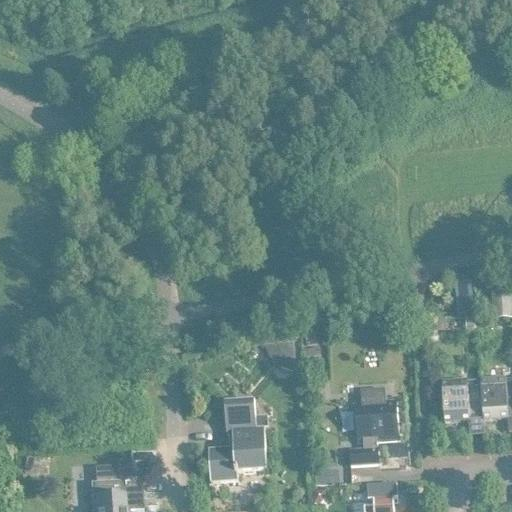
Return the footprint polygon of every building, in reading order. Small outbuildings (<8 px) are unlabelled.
[(511,286),(498,287),(500,314),(511,313),(511,286)] [(482,311),(473,311),(473,325),(482,324),(482,311)] [(302,331),(270,336),(280,361),(303,367),(302,331)] [(327,342),(309,345),(311,354),(328,351),(327,342)] [(511,374),(487,376),(490,410),(490,415),(511,413),(511,374)] [(490,410),(487,376),(449,378),(452,417),(476,416),(475,411),(490,410)] [(370,445),(356,446),(357,462),(386,460),(385,444),(376,445),(375,438),(406,436),(404,396),(392,396),(392,384),(368,385),(369,398),(362,398),(364,438),(370,438),(370,445)] [(232,411),(233,430),(239,430),(240,442),(215,443),(217,478),(245,476),(244,469),(274,467),(271,423),(263,423),(262,409),(262,396),(232,398),(232,411)] [(127,460),(104,461),(105,477),(127,476),(126,472),(128,472),(127,460)] [(333,466),(322,466),(322,480),(333,480),(333,466)] [(134,511),(134,505),(151,504),(149,471),(128,472),(126,472),(127,476),(105,477),(100,477),(101,511),(134,511)] [(404,493),(403,479),(373,481),(374,495),(379,494),(380,502),(370,503),(370,511),(401,511),(400,493),(404,493)] [(333,485),(319,486),(320,499),(328,498),(333,493),(333,485)]
